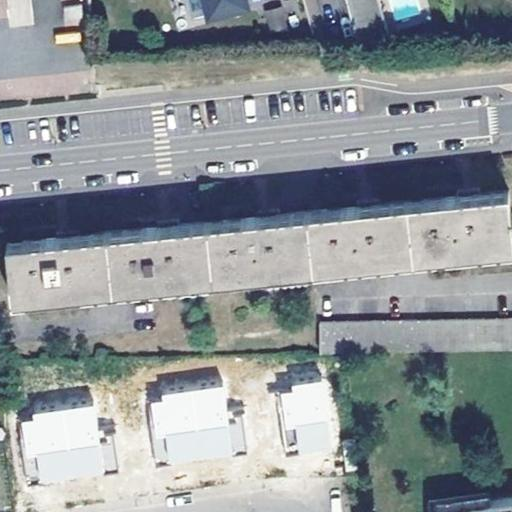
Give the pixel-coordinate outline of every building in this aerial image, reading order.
[(85,0),(71,0),(70,0),(72,13),(87,10),(85,0)] [(204,0),(184,0),(189,20),(209,15),(204,0)] [(243,0),(204,0),(209,15),(245,7),(243,0)] [(377,0),(340,0),(353,46),(389,44),(377,0)] [(290,38),(286,20),(270,24),(275,41),(290,38)] [(11,302),(511,242),(505,191),(458,197),(358,209),(259,221),(157,233),(58,245),(5,251),(11,302)] [(309,344),(511,338),(511,307),(310,312),(309,344)] [(284,455),(337,451),(332,382),(279,386),(284,455)] [(244,457),(241,416),(228,417),(226,388),(149,394),(154,464),(244,457)] [(100,446),(96,407),(18,415),(26,484),(107,475),(104,445),(100,446)] [(419,492),(421,500),(482,491),(481,483),(419,492)] [(421,500),(422,511),(511,511),(511,486),(482,491),(421,500)]
